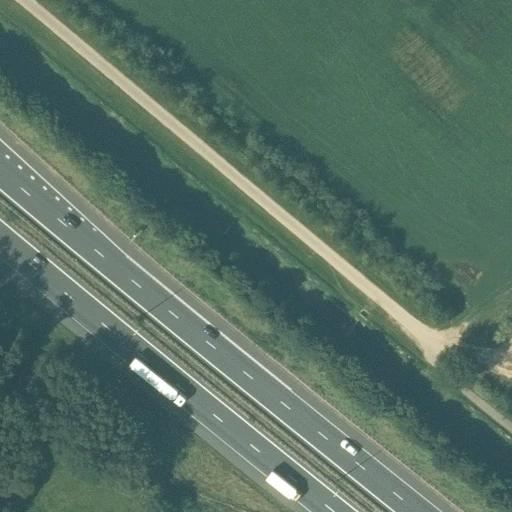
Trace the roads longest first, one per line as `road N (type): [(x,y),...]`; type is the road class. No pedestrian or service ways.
road 1 (motorway): [(413,511),(0,171)]
road 2 (motorway): [(0,241),(328,511)]
